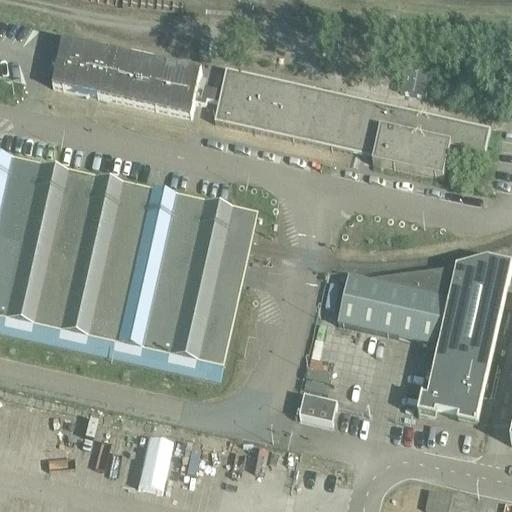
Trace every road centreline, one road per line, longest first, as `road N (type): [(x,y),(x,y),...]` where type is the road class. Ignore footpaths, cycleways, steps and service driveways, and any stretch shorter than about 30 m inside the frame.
road 1 (unclassified): [(0,115),(286,177)]
road 2 (unclassified): [(271,429),(0,371)]
road 3 (unclassified): [(286,177),(314,235),(271,429)]
road 4 (unclassified): [(511,202),(502,227),(286,177)]
road 5 (unclassified): [(511,483),(375,455)]
road 6 (unknown): [(482,477),(511,353)]
